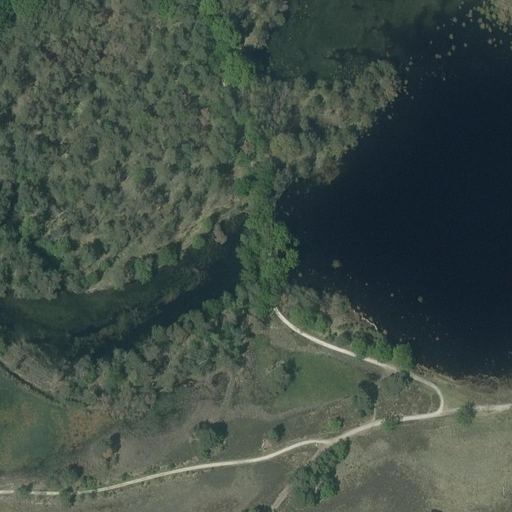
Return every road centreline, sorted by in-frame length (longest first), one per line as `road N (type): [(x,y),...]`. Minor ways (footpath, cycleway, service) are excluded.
road 1 (track): [(193,0),(262,192),(272,307),(295,330),(433,386),(442,400),(437,414)]
road 2 (track): [(437,414),(363,427),(330,443),(271,511)]
